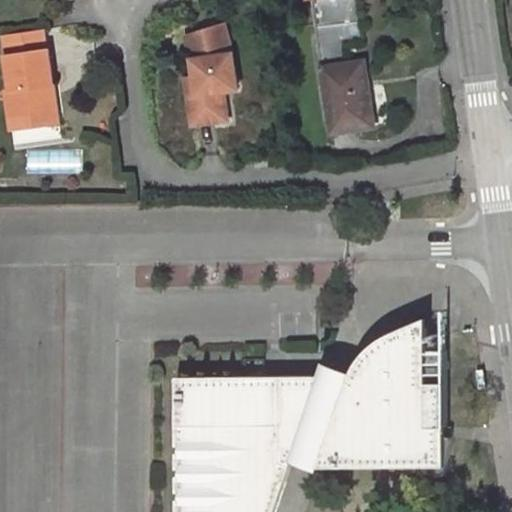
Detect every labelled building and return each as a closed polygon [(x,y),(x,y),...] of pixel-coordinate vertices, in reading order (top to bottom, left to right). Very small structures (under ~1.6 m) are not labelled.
[(359,18),(356,0),(312,0),(316,24),(359,18)] [(363,40),(359,18),(316,24),(323,68),(348,64),(344,43),(363,40)] [(239,89),(234,53),(226,24),(196,33),(203,57),(193,59),(196,77),(187,78),(194,125),(228,120),(224,91),(239,89)] [(203,57),(196,33),(186,36),(193,59),(203,57)] [(55,86),(50,49),(7,55),(12,89),(7,90),(13,130),(50,124),(45,87),(55,86)] [(369,87),(365,61),(359,62),(363,88),(369,87)] [(375,126),(369,87),(363,88),(359,62),(348,64),(323,68),(333,132),(375,126)] [(60,123),(55,86),(45,87),(50,124),(60,123)] [(447,350),(447,331),(429,334),(429,350),(447,350)] [(246,375),(178,376),(179,511),(276,511),(294,459),(323,452),(321,466),(393,465),(446,474),(453,436),(439,436),(439,427),(448,427),(447,350),(429,350),(429,334),(399,339),(387,342),(376,347),(367,354),(359,362),(354,371),(353,372),(350,380),(321,381),(323,375),(265,375),(246,375)] [(266,358),(246,358),(246,375),(265,375),(266,358)] [(354,371),(327,361),(323,375),(321,381),(350,380),(353,372),(354,371)]
